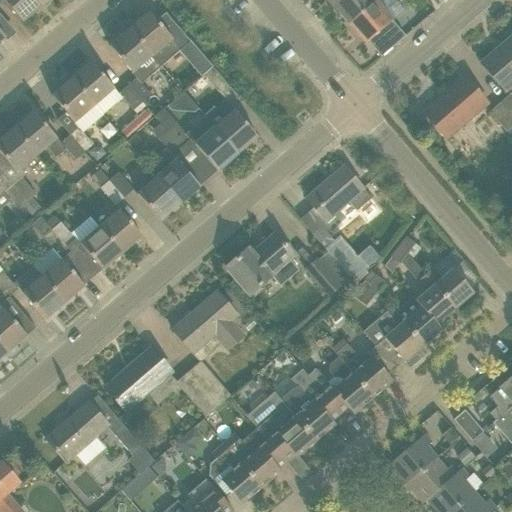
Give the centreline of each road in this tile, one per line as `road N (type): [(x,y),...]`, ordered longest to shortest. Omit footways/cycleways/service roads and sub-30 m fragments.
road 1 (residential): [(0,409),(354,103)]
road 2 (residential): [(511,286),(354,103)]
road 3 (residential): [(344,473),(511,307)]
road 4 (residential): [(354,103),(476,0)]
road 5 (residential): [(0,88),(104,0)]
road 6 (residential): [(354,103),(268,0)]
